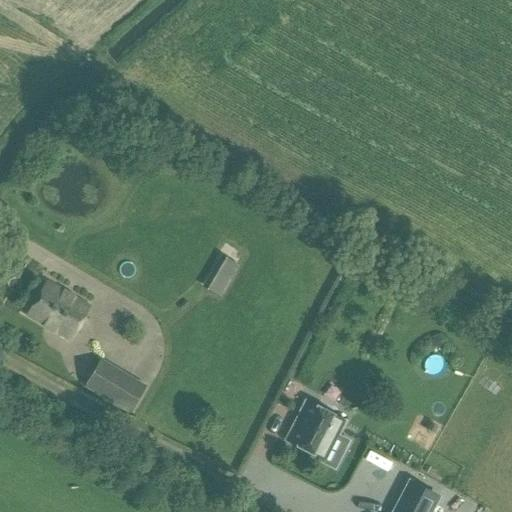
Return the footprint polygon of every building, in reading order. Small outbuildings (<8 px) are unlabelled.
[(225,258),(207,289),(220,296),(238,266),(225,258)] [(47,282),(27,315),(70,341),(90,307),(47,282)] [(96,393),(130,413),(135,403),(102,383),(96,393)] [(382,441),(400,406),(377,395),(359,430),(382,441)] [(303,415),(289,442),(321,458),(333,436),(336,438),(344,421),(306,401),(300,413),(303,415)] [(430,511),(438,498),(409,483),(393,511),(430,511)] [(305,511),(347,511),(352,503),(319,486),(305,511)]
